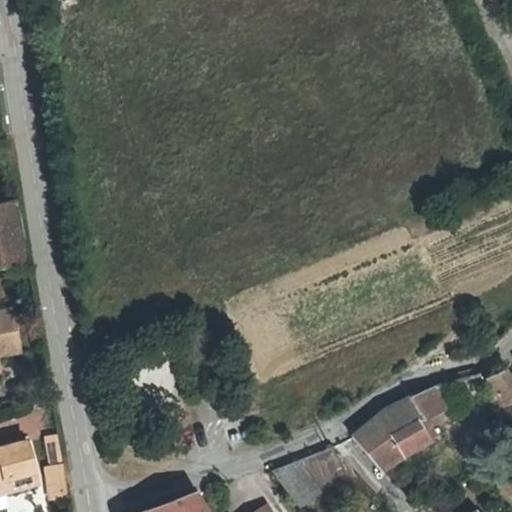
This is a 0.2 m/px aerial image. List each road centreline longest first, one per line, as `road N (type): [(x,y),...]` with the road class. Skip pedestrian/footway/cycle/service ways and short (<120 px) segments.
road 1 (tertiary): [(0,0),(86,507)]
road 2 (residential): [(86,507),(315,437),(431,366),(494,357),(511,340)]
